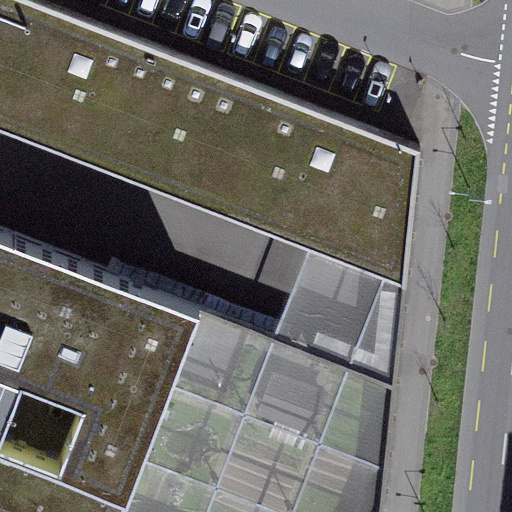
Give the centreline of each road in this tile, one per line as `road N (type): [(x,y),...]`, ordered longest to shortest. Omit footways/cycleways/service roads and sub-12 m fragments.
road 1 (residential): [(511,72),(323,0)]
road 2 (secondary): [(511,388),(498,511)]
